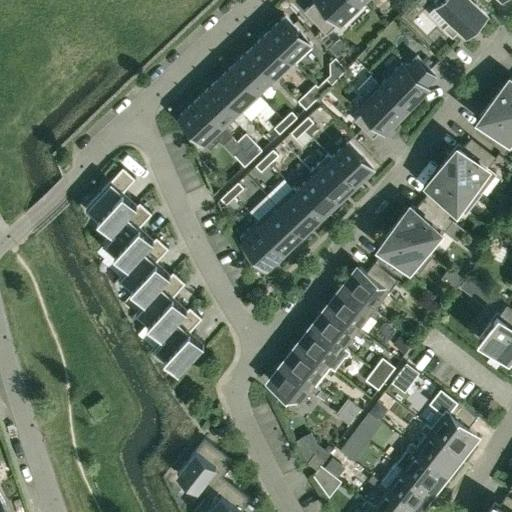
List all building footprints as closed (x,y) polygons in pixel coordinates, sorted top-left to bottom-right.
[(341,21),(362,0),(314,0),(305,10),(326,33),(340,20),(341,21)] [(434,0),(438,3),(429,12),(443,26),(452,36),(461,26),(465,30),(471,24),(473,25),(486,12),(473,0),(434,0)] [(285,15),(268,31),(295,60),(312,43),(308,39),(285,15)] [(295,60),(268,31),(250,48),(278,77),(292,63),(295,60)] [(328,46),(337,55),(347,47),(339,37),(328,46)] [(278,77),(250,48),(233,64),(260,93),(261,93),(257,90),(274,74),(277,77),(278,77)] [(403,59),(381,81),(407,107),(421,93),(418,90),(426,82),(436,72),(417,54),(408,64),(403,59)] [(260,93),(233,64),(215,81),(243,110),(260,93)] [(511,77),(510,76),(495,95),(511,108),(511,77)] [(323,91),(332,82),(326,77),(318,85),(323,91)] [(243,110),(215,81),(198,97),(222,123),(239,107),(242,110),(243,110)] [(364,109),(355,118),(373,136),(382,127),(391,118),(393,121),(407,107),(381,81),(360,104),(364,109)] [(316,98),(323,91),(318,85),(316,83),(307,91),(314,99),(316,98)] [(511,142),(511,108),(495,95),(479,115),(485,119),(476,129),(505,152),(511,142)] [(222,123),(198,97),(180,114),(204,140),(222,123)] [(288,124),(297,116),(292,110),(283,118),(288,124)] [(299,123),(305,129),(314,121),(308,115),(299,123)] [(280,132),(288,124),(283,118),(274,126),(280,132)] [(305,129),(299,123),(291,131),(296,137),(305,129)] [(442,162),(472,186),(496,156),(471,136),(463,147),(458,143),(442,162)] [(262,148),(257,143),(254,140),(246,148),(253,157),(262,148)] [(328,152),(328,153),(355,182),(373,165),(349,140),(331,156),(328,152)] [(253,157),(246,148),(243,145),(234,153),(239,159),(245,165),(253,157)] [(279,153),(273,147),(264,156),(270,162),(279,153)] [(355,182),(328,153),(310,169),(338,199),(355,182)] [(261,170),(270,162),(264,156),(256,164),(261,170)] [(472,186),(442,162),(427,182),(432,186),(424,196),(453,219),(449,216),(472,186)] [(112,228),(137,201),(124,189),(136,176),(124,165),(86,205),(112,228)] [(338,199),(310,169),(310,170),(313,173),(297,189),(293,185),(293,186),(320,215),(338,199)] [(230,189),(235,195),(244,186),(238,181),(230,189)] [(320,215),(293,186),(275,202),(303,232),(320,215)] [(235,195),(230,189),(221,197),(226,203),(235,195)] [(453,219),(424,196),(416,207),(411,203),(395,223),(429,249),(453,219)] [(128,263),(154,236),(140,224),(152,211),(140,200),(138,202),(137,201),(112,228),(113,229),(103,240),(128,263)] [(303,232),(275,202),(258,219),(285,248),(303,232)] [(285,248),(258,219),(240,236),(268,265),(285,248)] [(385,246),(377,257),(402,276),(425,247),(429,250),(429,249),(395,223),(380,242),(385,246)] [(145,298),(170,271),(157,259),(169,246),(157,235),(154,237),(154,236),(128,263),(129,264),(120,275),(145,298)] [(511,254),(509,253),(503,268),(511,271),(511,254)] [(375,260),(367,271),(361,266),(345,285),(375,308),(398,279),(375,260)] [(162,333),(187,305),(174,294),(186,281),(173,269),(171,272),(170,271),(145,298),(146,299),(136,310),(162,333)] [(380,312),(375,308),(345,285),(331,304),(360,327),(371,314),(376,317),(380,312)] [(497,311),(479,334),(508,358),(511,353),(511,306),(508,303),(500,313),(497,311)] [(204,341),(190,328),(202,315),(190,304),(188,306),(187,305),(162,333),(163,334),(153,344),(179,368),(204,341)] [(360,327),(331,304),(316,323),(345,346),(356,332),(361,336),(365,331),(360,327)] [(350,350),(345,346),(316,323),(301,342),(335,368),(345,355),(346,355),(350,350)] [(393,343),(405,352),(415,339),(403,330),(393,343)] [(336,369),(335,368),(301,342),(286,361),(316,384),(327,370),(331,374),(336,369)] [(374,367),(387,376),(396,365),(383,355),(374,367)] [(321,388),(316,384),(286,361),(271,380),(283,390),(280,394),(297,408),(312,389),(317,393),(321,388)] [(392,380),(405,389),(420,371),(406,361),(392,380)] [(387,376),(374,367),(366,378),(379,387),(387,376)] [(321,388),(317,393),(324,399),(328,393),(321,388)] [(342,404),(355,414),(361,406),(349,396),(342,404)] [(378,399),(370,409),(380,417),(385,411),(385,405),(378,399)] [(96,417),(106,410),(100,400),(90,406),(96,417)] [(425,423),(460,450),(475,430),(469,426),(477,415),(458,400),(450,410),(446,407),(431,427),(426,423),(425,423)] [(355,414),(342,404),(336,412),(349,422),(355,414)] [(376,428),(363,418),(355,429),(369,439),(376,428)] [(422,428),(427,432),(416,446),(411,442),(445,469),(460,450),(425,423),(422,428)] [(177,471),(207,494),(223,475),(235,459),(205,436),(177,471)] [(358,445),(348,437),(340,447),(350,455),(358,445)] [(396,461),(431,488),(445,469),(411,442),(407,447),(408,448),(397,461),(397,460),(396,461)] [(304,468),(292,445),(281,450),(292,474),(304,468)] [(325,459),(315,451),(308,461),(317,468),(325,459)] [(386,483),(416,507),(431,488),(396,461),(392,466),(397,470),(386,483)] [(1,462),(0,463),(0,481),(10,471),(1,462)] [(368,478),(376,485),(381,479),(372,473),(368,478)] [(195,509),(198,511),(239,511),(242,509),(251,497),(223,475),(207,494),(195,509)] [(372,502),(384,511),(411,511),(416,507),(386,483),(381,480),(377,485),(386,492),(376,505),(372,502)] [(488,511),(511,511),(511,496),(507,494),(500,505),(495,501),(488,511)] [(384,511),(372,502),(367,498),(363,504),(368,508),(364,511),(384,511)]
